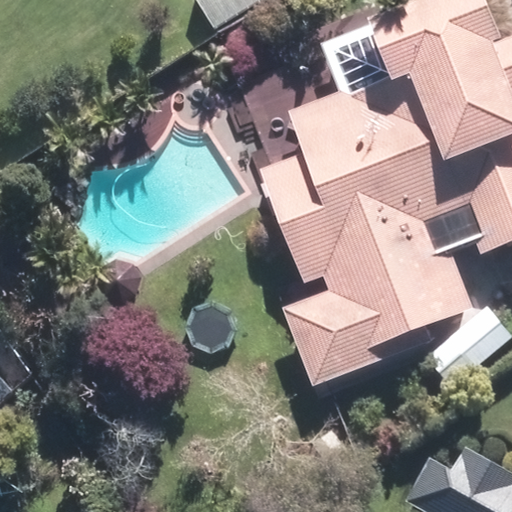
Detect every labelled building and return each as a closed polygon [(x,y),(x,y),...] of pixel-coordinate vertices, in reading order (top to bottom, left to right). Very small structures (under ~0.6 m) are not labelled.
[(201,0),(221,31),(272,0),(201,0)] [(323,391),(443,343),(437,328),(484,310),(461,252),(486,242),(492,258),(511,250),(511,23),(502,0),(456,0),(388,27),(408,79),(361,98),(349,93),(299,113),(315,154),(271,173),(315,288),(334,279),(339,292),(292,311),(323,391)] [(511,327),(495,309),(457,343),(483,372),(511,344),(511,327)] [(0,366),(0,412),(23,392),(0,366)] [(511,511),(511,469),(454,438),(417,505),(429,511),(511,511)] [(151,482),(160,497),(180,484),(170,469),(151,482)] [(219,511),(203,491),(178,511),(219,511)]
